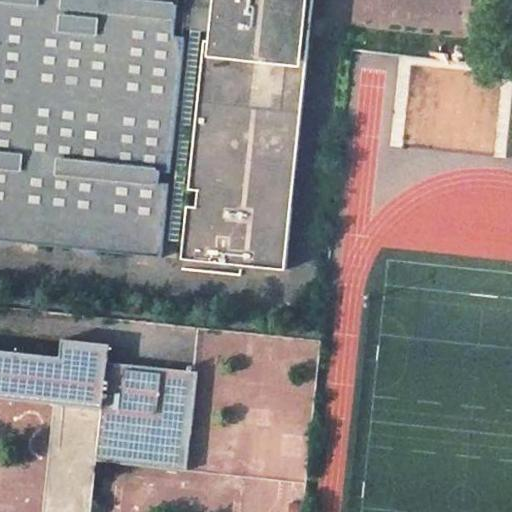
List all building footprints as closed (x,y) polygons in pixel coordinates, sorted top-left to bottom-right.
[(0,0),(0,240),(163,257),(189,10),(190,0),(0,0)] [(311,0),(219,0),(219,3),(196,0),(190,0),(189,10),(218,14),(217,25),(208,24),(191,190),(200,191),(198,207),(189,206),(184,259),(286,270),(311,0)] [(61,357),(0,349),(0,397),(55,403),(103,408),(108,362),(110,344),(63,339),(61,357)] [(198,371),(108,362),(103,408),(97,461),(114,463),(187,470),(198,371)] [(103,408),(55,403),(44,511),(91,511),(97,461),(103,408)] [(294,511),(303,427),(267,423),(262,477),(255,476),(250,511),(294,511)]
